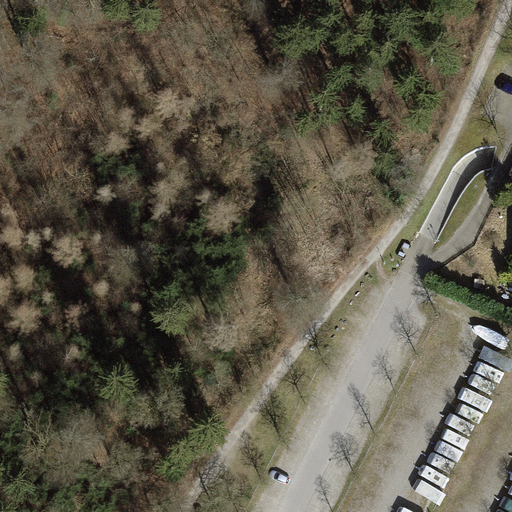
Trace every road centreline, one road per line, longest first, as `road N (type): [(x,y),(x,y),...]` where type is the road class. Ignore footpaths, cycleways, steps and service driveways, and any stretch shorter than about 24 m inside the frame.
road 1 (track): [(182,511),(420,192),(511,2)]
road 2 (residential): [(290,511),(409,274),(466,240),(511,151)]
